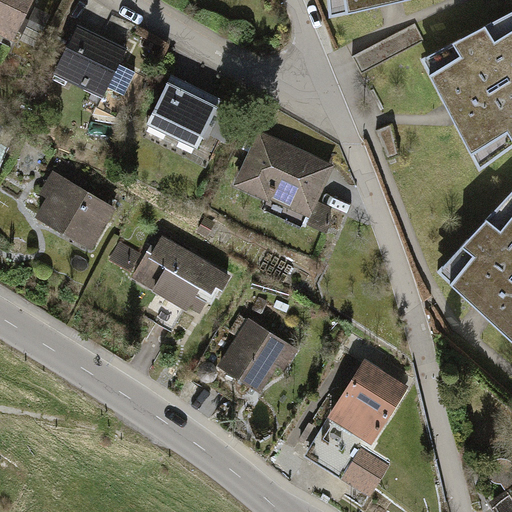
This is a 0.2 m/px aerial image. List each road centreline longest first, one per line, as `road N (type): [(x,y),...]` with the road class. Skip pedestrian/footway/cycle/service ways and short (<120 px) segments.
road 1 (residential): [(459,511),(403,278),(327,83)]
road 2 (tertiary): [(282,511),(152,411),(0,315)]
road 3 (residential): [(121,0),(266,84),(304,90),(327,83)]
road 4 (track): [(152,411),(135,425),(0,404)]
